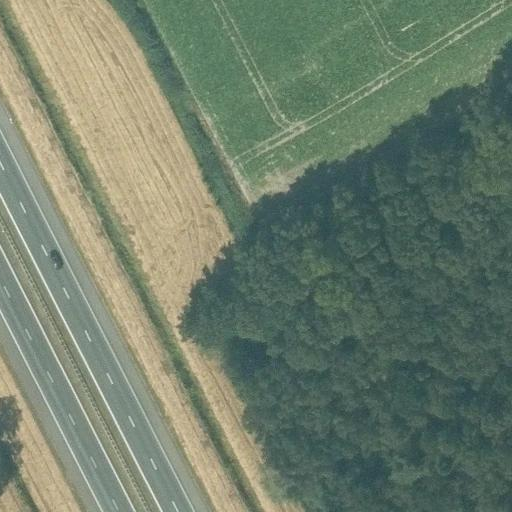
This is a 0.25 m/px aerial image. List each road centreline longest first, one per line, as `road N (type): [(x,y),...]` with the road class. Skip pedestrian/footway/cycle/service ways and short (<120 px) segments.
road 1 (motorway): [(191,511),(0,140)]
road 2 (motorway): [(0,268),(130,511)]
